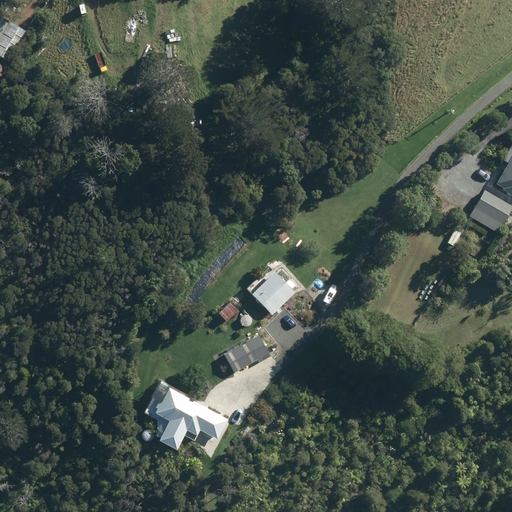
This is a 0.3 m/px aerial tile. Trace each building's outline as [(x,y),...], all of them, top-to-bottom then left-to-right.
[(1,14),(0,16),(0,54),(12,62),(31,32),(1,14)] [(511,144),(491,179),(494,181),(511,191),(511,144)] [(511,212),(511,206),(486,190),(471,214),(499,232),(511,212)] [(269,266),(247,288),(274,315),(301,288),(279,266),(274,271),(269,266)] [(231,299),(219,312),(228,321),(240,308),(231,299)] [(255,333),(225,351),(239,373),(263,358),(265,361),(271,358),(255,333)] [(231,418),(163,381),(146,412),(162,421),(154,435),(180,449),(187,436),(198,442),(202,434),(215,441),(217,437),(220,439),(231,418)]
